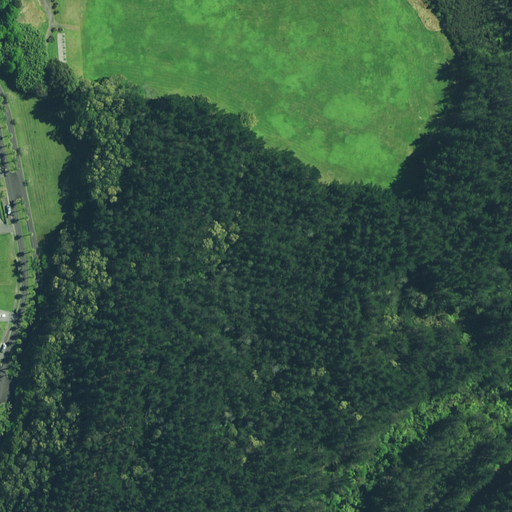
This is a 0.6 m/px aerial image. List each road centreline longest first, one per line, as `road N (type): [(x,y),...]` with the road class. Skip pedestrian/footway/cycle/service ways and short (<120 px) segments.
road 1 (unclassified): [(20,188),(36,283),(11,391)]
road 2 (unclassified): [(0,379),(24,289),(9,189)]
